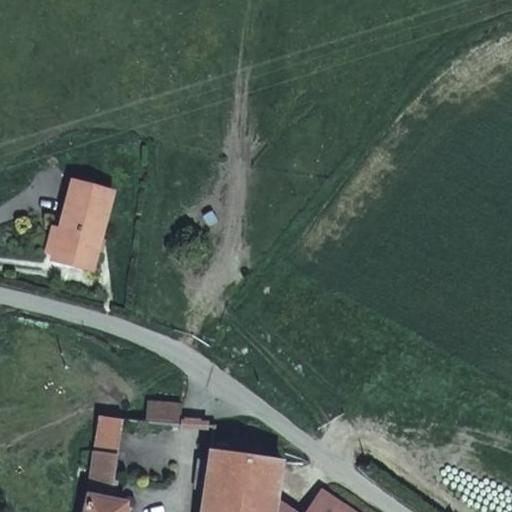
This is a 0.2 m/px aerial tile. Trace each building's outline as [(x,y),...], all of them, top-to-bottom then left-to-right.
[(27,248),(67,260),(92,183),(52,170),(27,248)] [(181,403),(150,404),(151,418),(182,421),(181,403)] [(127,511),(128,508),(108,504),(124,416),(102,417),(85,511),(127,511)] [(277,511),(279,507),(284,466),(239,459),(242,431),(218,428),(213,464),(202,462),(198,489),(209,490),(206,511),(277,511)] [(286,511),(279,507),(277,511),(343,511),(324,498),(314,511),(286,511)]
